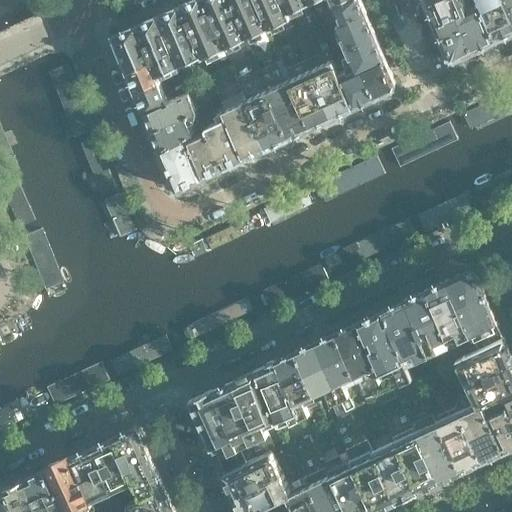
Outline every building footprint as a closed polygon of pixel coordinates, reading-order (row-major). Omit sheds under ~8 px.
[(226,46),(204,0),(191,0),(181,5),(203,53),(204,55),(226,46)] [(246,36),(230,0),(204,0),(226,46),(246,36)] [(269,26),(257,0),(230,0),(246,36),(269,26)] [(288,11),(283,0),(257,0),(269,26),(290,17),(288,11)] [(307,3),(306,0),(283,0),(288,11),(307,3)] [(366,12),(361,0),(339,0),(332,3),(341,23),(366,12)] [(469,8),(465,0),(428,0),(426,1),(436,23),(457,13),(469,8)] [(511,17),(504,0),(476,0),(478,4),(496,40),(498,39),(503,36),(503,37),(511,33),(511,32),(511,17)] [(478,4),(469,8),(457,13),(474,50),(482,46),(482,47),(488,44),(488,43),(496,40),(478,4)] [(203,53),(181,5),(159,15),(180,63),(203,53)] [(376,34),(366,12),(341,23),(321,32),(330,53),(345,46),(346,47),(376,34)] [(474,50),(457,13),(436,23),(449,57),(456,59),(474,50)] [(180,63),(159,15),(159,14),(136,24),(136,25),(152,60),(158,74),(180,63)] [(152,60),(136,25),(115,34),(114,35),(114,36),(129,70),(152,60)] [(385,56),(376,34),(346,47),(355,67),(355,69),(361,66),(385,56)] [(396,82),(385,56),(361,66),(376,96),(393,88),(396,82)] [(310,127),(287,79),(278,59),(235,78),(237,80),(269,146),(310,127)] [(355,106),(337,71),(332,59),(310,69),(333,117),(355,106)] [(161,80),(158,74),(152,60),(129,70),(137,90),(161,80)] [(50,73),(77,140),(95,132),(67,65),(50,73)] [(376,96),(361,66),(355,69),(355,67),(347,70),(345,67),(337,71),(355,106),(376,96)] [(333,117),(310,69),(287,79),(310,127),(333,117)] [(169,100),(161,80),(137,90),(146,111),(169,100)] [(269,146),(237,80),(215,90),(223,110),(246,157),(269,146)] [(511,89),(463,113),(470,129),(511,109),(511,89)] [(153,128),(195,110),(187,92),(169,100),(146,111),(153,128)] [(192,133),(187,122),(195,119),(195,110),(153,128),(161,147),(184,137),(192,133)] [(246,157),(223,110),(202,120),(207,131),(225,167),(246,157)] [(0,117),(0,161),(6,177),(23,170),(0,117)] [(393,149),(401,166),(460,139),(452,123),(393,149)] [(225,167),(207,131),(185,140),(203,177),(225,167)] [(102,193),(118,187),(97,136),(81,142),(102,193)] [(203,177),(185,140),(184,137),(161,147),(178,189),(203,177)] [(315,181),(325,202),(388,172),(378,151),(315,181)] [(511,173),(475,190),(484,208),(511,194),(511,173)] [(17,227),(35,219),(18,179),(0,187),(17,227)] [(315,208),(306,188),(263,207),(272,227),(315,208)] [(120,237),(137,231),(121,191),(104,198),(120,237)] [(470,212),(462,194),(418,212),(426,231),(470,212)] [(265,229),(258,215),(187,247),(193,261),(265,229)] [(414,236),(406,220),(348,247),(356,263),(414,236)] [(24,235),(49,298),(69,291),(44,228),(24,235)] [(261,290),(269,307),(330,279),(322,262),(261,290)] [(499,328),(476,272),(468,269),(448,279),(472,334),(482,329),(485,335),(499,328)] [(472,334),(448,279),(448,278),(426,288),(448,337),(458,332),(462,338),(472,334)] [(448,337),(426,288),(404,299),(429,353),(440,348),(437,341),(448,337)] [(429,353),(404,299),(383,309),(405,357),(414,353),(417,358),(429,353)] [(177,340),(178,342),(179,344),(182,346),(183,347),(185,347),(188,346),(234,324),(237,323),(238,321),(240,320),(242,318),(243,316),(244,314),(245,312),(246,310),(241,309),(240,309),(237,308),(235,308),(232,309),(230,309),(228,310),(181,332),(179,334),(178,336),(177,337),(177,340)] [(405,357),(383,309),(356,322),(378,373),(391,368),(399,385),(414,379),(405,357)] [(378,373),(356,322),(336,331),(356,379),(368,373),(373,383),(381,380),(378,373)] [(356,379),(336,331),(316,340),(341,398),(348,394),(344,384),(356,379)] [(110,360),(118,377),(174,351),(166,334),(110,360)] [(511,361),(511,354),(504,337),(458,358),(469,381),(511,361)] [(341,398),(316,340),(296,349),(296,350),(317,397),(328,392),(332,401),(341,398)] [(317,397),(296,350),(276,359),(301,417),(308,414),(303,404),(317,397)] [(301,417),(276,359),(256,369),(276,416),(278,421),(290,416),(292,421),(301,417)] [(511,389),(511,361),(469,381),(480,404),(482,403),(503,393),(511,389)] [(55,387),(63,403),(112,380),(104,363),(55,387)] [(276,416),(256,369),(234,379),(259,437),(269,433),(264,422),(276,416)] [(259,437),(234,379),(213,389),(233,437),(244,432),(256,457),(266,452),(259,437)] [(233,437),(213,389),(190,399),(212,446),(225,440),(236,465),(244,462),(233,437)] [(511,389),(503,393),(509,406),(511,411),(511,389)] [(0,428),(29,414),(22,399),(0,409),(0,428)] [(482,460),(460,413),(454,400),(433,410),(439,424),(461,470),(482,460)] [(331,419),(324,403),(320,405),(327,421),(331,419)] [(504,450),(489,416),(482,403),(480,404),(460,413),(482,460),(490,457),(496,454),(504,450)] [(511,446),(511,411),(509,406),(489,416),(504,450),(511,446)] [(461,470),(439,424),(416,434),(439,480),(461,470)] [(165,486),(139,428),(132,426),(113,436),(134,479),(142,496),(165,486)] [(439,480),(416,434),(396,444),(418,491),(439,480)] [(134,479),(113,436),(93,445),(114,488),(134,479)] [(418,491),(396,444),(374,454),(396,501),(404,497),(410,495),(418,491)] [(114,488),(93,445),(71,455),(92,498),(114,488)] [(396,501),(374,454),(371,446),(363,450),(367,458),(353,465),(374,511),(396,501)] [(291,494),(272,451),(224,472),(242,511),(255,511),(266,507),(289,495),(291,494)] [(94,502),(92,498),(71,455),(45,468),(66,511),(82,511),(81,508),(94,502)] [(372,511),(374,511),(353,465),(331,475),(348,511),(372,511)] [(66,511),(45,468),(27,476),(43,511),(66,511)] [(348,511),(331,475),(310,485),(322,511),(348,511)] [(43,511),(27,476),(6,486),(18,511),(43,511)] [(322,511),(310,485),(291,494),(289,495),(295,506),(297,511),(322,511)] [(18,511),(6,486),(0,488),(0,511),(18,511)] [(161,511),(174,506),(165,486),(142,496),(128,503),(132,511),(161,511)]
